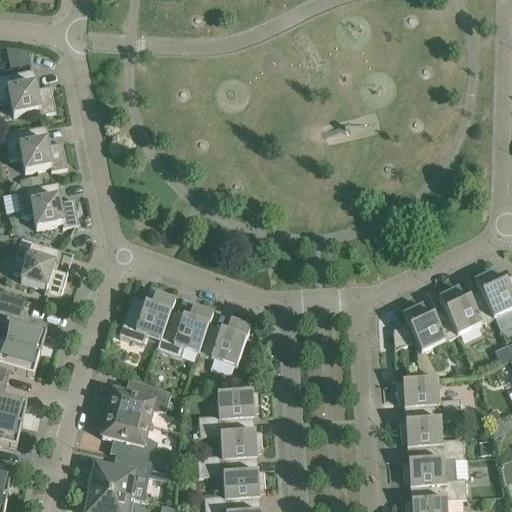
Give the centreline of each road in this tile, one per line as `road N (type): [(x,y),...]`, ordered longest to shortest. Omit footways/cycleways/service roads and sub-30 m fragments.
road 1 (residential): [(51,511),(84,361),(122,253)]
road 2 (residential): [(506,0),(502,221)]
road 3 (residential): [(122,253),(75,39)]
road 4 (residential): [(373,511),(356,300)]
road 5 (residential): [(297,511),(284,305)]
road 6 (residential): [(284,305),(122,253)]
road 7 (residential): [(502,221),(489,240),(356,300)]
